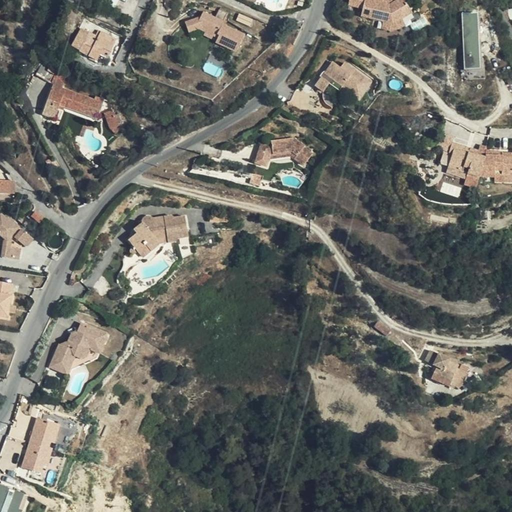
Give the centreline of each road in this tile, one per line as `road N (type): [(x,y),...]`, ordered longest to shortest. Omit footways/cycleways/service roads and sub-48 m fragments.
road 1 (tertiary): [(82,232),(127,175),(262,95),(302,46),(320,0)]
road 2 (unknown): [(245,0),(317,12),(407,66),(474,120),(493,119),(511,102)]
road 3 (tertiary): [(13,389),(82,232)]
